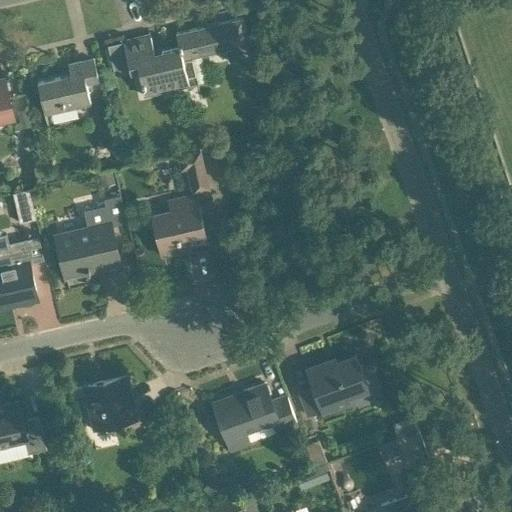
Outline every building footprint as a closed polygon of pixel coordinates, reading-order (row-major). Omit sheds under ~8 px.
[(150,31),(123,38),(123,41),(131,71),(131,72),(139,70),(145,94),(189,84),(183,58),(200,54),(225,48),(228,60),(252,55),(243,16),(177,31),(180,44),(162,48),(154,50),(153,46),(150,31)] [(71,74),(38,81),(45,112),(90,102),(85,80),(99,77),(94,57),(68,63),(71,74)] [(0,79),(0,119),(13,116),(5,78),(0,79)] [(124,140),(111,149),(121,162),(133,153),(124,140)] [(175,153),(178,168),(185,167),(190,191),(209,186),(200,147),(175,153)] [(11,191),(17,220),(32,216),(26,187),(11,191)] [(169,199),(171,208),(152,213),(162,253),(182,248),(181,243),(206,237),(196,192),(169,199)] [(88,224),(55,232),(66,276),(67,275),(121,263),(111,224),(126,220),(120,194),(104,198),(105,204),(84,209),(88,224)] [(0,305),(38,296),(29,257),(0,263),(0,305)] [(304,403),(308,413),(323,408),(323,409),(350,399),(348,395),(368,387),(355,353),(329,362),(328,358),(306,366),(318,397),(304,403)] [(71,388),(71,389),(84,385),(94,428),(137,418),(130,388),(122,390),(119,377),(71,388)] [(249,444),(244,431),(272,420),(277,433),(298,425),(287,394),(272,399),(265,381),(213,400),(231,450),(249,444)] [(0,442),(24,437),(27,452),(47,447),(39,415),(24,419),(19,400),(0,403),(0,442)] [(463,417),(468,428),(479,424),(474,413),(463,417)] [(400,435),(410,462),(429,455),(419,428),(400,435)] [(395,437),(377,444),(382,456),(400,450),(395,437)] [(324,463),(311,468),(316,481),(329,476),(324,463)] [(381,503),(384,511),(432,511),(424,487),(381,503)] [(228,499),(232,511),(255,511),(248,492),(228,499)]
